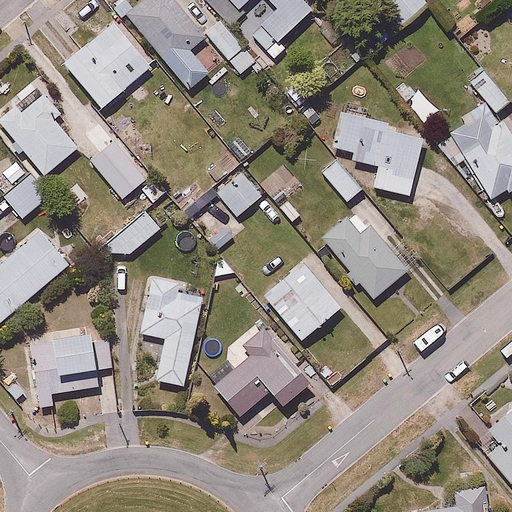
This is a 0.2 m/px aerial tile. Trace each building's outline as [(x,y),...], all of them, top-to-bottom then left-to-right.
[(162,55),(190,88),(212,69),(193,48),(209,34),(203,27),(179,0),(133,0),(123,10),(162,55)] [(314,8),(306,0),(210,0),(221,11),(234,27),(254,9),(245,0),(273,0),(278,5),(249,31),(275,61),(292,46),(282,35),(314,8)] [(381,0),(402,23),(428,0),(427,0),(381,0)] [(483,22),(470,7),(447,26),(461,41),(483,22)] [(162,55),(123,10),(65,59),(104,104),(162,55)] [(234,27),(221,11),(203,27),(209,34),(242,72),(260,57),(234,27)] [(511,93),(488,65),(468,82),(493,111),(511,95),(511,93)] [(437,107),(411,76),(393,91),(419,122),(437,107)] [(35,78),(0,109),(0,122),(14,138),(6,146),(15,156),(22,149),(44,172),(76,142),(53,117),(62,108),(35,78)] [(341,103),(332,91),(305,112),(314,124),(341,103)] [(467,119),(450,132),(492,193),(504,184),(510,193),(511,191),(511,132),(502,118),(494,123),(480,103),(463,114),(467,119)] [(391,119),(339,107),(328,156),(319,163),(348,200),(368,184),(408,193),(421,134),(389,127),(391,119)] [(127,151),(97,117),(81,131),(111,165),(127,151)] [(259,146),(242,128),(214,154),(231,172),(259,146)] [(212,190),(234,214),(261,192),(240,166),(212,190)] [(47,193),(30,172),(3,195),(20,216),(47,193)] [(167,192),(155,175),(139,187),(152,204),(167,192)] [(301,215),(286,197),(275,207),(290,225),(301,215)] [(367,198),(322,232),(373,299),(414,268),(395,243),(403,237),(385,213),(381,217),(367,198)] [(91,234),(104,249),(126,252),(159,226),(142,205),(121,222),(115,215),(91,234)] [(0,317),(70,257),(42,226),(0,262),(0,317)] [(339,302),(301,256),(260,290),(298,336),(339,302)] [(186,279),(151,271),(137,329),(166,336),(157,374),(185,381),(206,294),(184,289),(186,279)] [(91,321),(48,326),(49,336),(32,338),(38,390),(98,382),(96,367),(112,365),(108,333),(93,335),(91,321)] [(310,381),(262,323),(229,350),(237,360),(214,379),(242,414),(271,390),(282,404),(310,381)] [(511,405),(489,425),(502,440),(485,455),(508,482),(511,478),(511,405)] [(491,511),(487,481),(454,486),(456,502),(400,510),(400,511),(491,511)]
